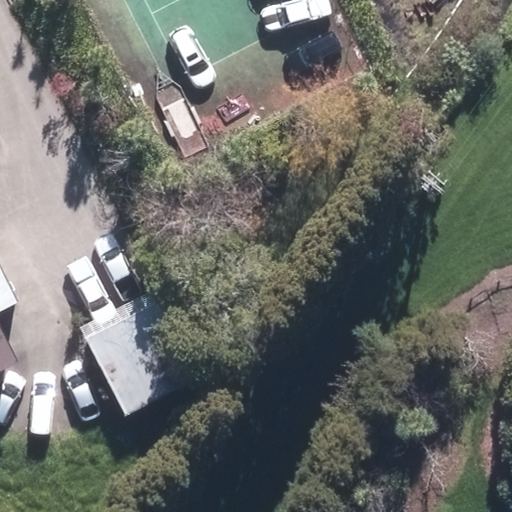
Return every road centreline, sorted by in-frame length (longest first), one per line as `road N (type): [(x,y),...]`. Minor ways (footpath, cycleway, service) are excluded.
road 1 (residential): [(121,0),(0,164)]
road 2 (track): [(87,265),(0,84)]
